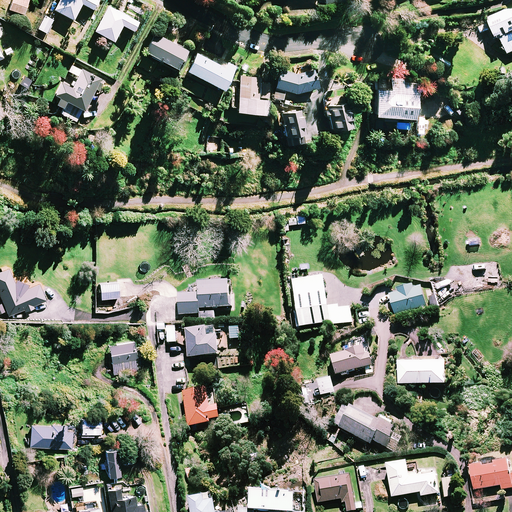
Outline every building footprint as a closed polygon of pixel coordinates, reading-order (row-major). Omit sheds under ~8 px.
[(10,0),(7,9),(22,15),(27,0),(10,0)] [(95,0),(57,0),(52,10),(71,20),(79,3),(90,9),(95,0)] [(135,21),(107,6),(93,31),(111,41),(120,25),(130,31),(135,21)] [(511,10),(502,15),(501,13),(486,19),(495,40),(500,38),(507,55),(511,52),(511,10)] [(52,20),(44,16),(37,29),(45,33),(52,20)] [(185,50),(153,33),(143,52),(174,69),(185,50)] [(224,68),(196,53),(186,71),(221,90),(234,67),(226,63),(224,68)] [(99,78),(73,64),(69,72),(77,77),(71,88),(61,82),(54,95),(58,98),(54,105),(61,109),(59,113),(75,122),(99,78)] [(316,88),(312,71),(294,74),(277,70),(273,87),(295,93),(316,88)] [(258,78),(238,75),(237,90),(231,89),(229,107),(234,107),(233,111),(265,115),(268,84),(258,83),(258,78)] [(396,84),(395,90),(372,89),(371,116),(411,118),(413,85),(396,84)] [(461,114),(450,101),(446,105),(457,118),(461,114)] [(348,126),(344,103),(325,106),(330,129),(348,126)] [(300,126),(298,110),(277,113),(279,125),(282,125),(285,146),(304,143),(301,125),(300,126)] [(303,223),(302,215),(286,217),(287,225),(303,223)] [(110,231),(97,231),(97,240),(110,240),(110,231)] [(7,315),(21,310),(22,313),(33,309),(31,306),(44,300),(38,283),(27,287),(26,284),(17,281),(13,282),(8,268),(0,271),(0,298),(2,303),(0,303),(0,313),(5,311),(7,315)] [(329,324),(322,277),(291,282),(298,329),(329,324)] [(434,291),(433,281),(426,282),(428,292),(434,291)] [(178,316),(198,315),(198,319),(214,319),(214,309),(231,309),(231,298),(228,299),(228,282),(196,283),(197,294),(177,295),(178,316)] [(420,282),(397,288),(398,291),(389,294),(395,315),(427,306),(420,282)] [(117,298),(116,283),(98,284),(99,299),(117,298)] [(175,343),(174,328),(166,328),(167,344),(175,343)] [(217,357),(215,328),(185,331),(187,359),(217,357)] [(238,328),(229,328),(230,340),(239,339),(238,328)] [(371,366),(364,338),(347,342),(350,351),(329,356),(334,375),(371,366)] [(143,370),(137,340),(108,346),(113,376),(143,370)] [(431,361),(414,361),(398,361),(398,383),(446,383),(446,361),(431,361)] [(334,392),(329,377),(315,382),(320,396),(334,392)] [(208,409),(206,391),(183,393),(187,427),(208,425),(208,422),(218,421),(216,408),(208,409)] [(377,422),(343,405),(332,426),(369,445),(371,441),(385,448),(396,427),(379,419),(377,422)] [(101,416),(81,415),(81,433),(101,434),(101,416)] [(71,430),(65,430),(66,425),(29,424),(28,446),(70,448),(71,430)] [(118,475),(115,447),(104,448),(107,476),(118,475)] [(484,461),(467,464),(472,490),(501,485),(502,490),(511,488),(511,471),(508,456),(488,460),(489,464),(485,465),(484,461)] [(408,477),(405,462),(385,466),(391,498),(420,493),(420,497),(438,494),(434,472),(408,477)] [(459,496),(455,471),(446,472),(447,479),(442,480),(444,498),(459,496)] [(354,505),(349,475),(314,482),(318,504),(344,499),(346,511),(347,511),(362,510),(361,504),(354,505)] [(118,485),(105,487),(109,511),(143,511),(142,502),(134,504),(132,493),(119,495),(118,485)] [(302,511),(303,494),(249,491),(248,510),(239,509),(238,511),(253,511),(254,511),(262,511),(302,511)] [(214,511),(211,495),(188,499),(189,511),(214,511)]
